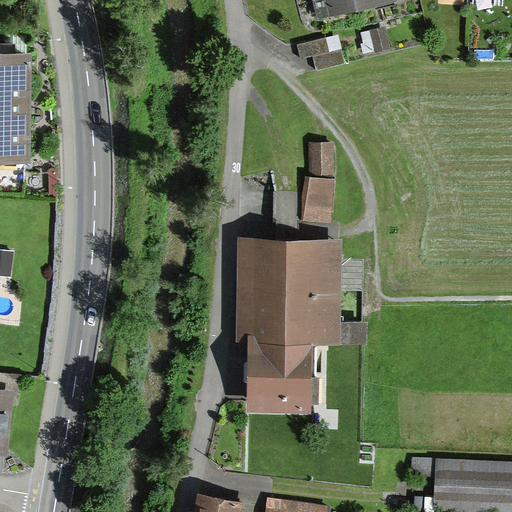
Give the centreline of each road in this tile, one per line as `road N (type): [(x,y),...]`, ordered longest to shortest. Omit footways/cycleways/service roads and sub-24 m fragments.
road 1 (residential): [(186,511),(217,348),(239,52),(231,0)]
road 2 (primary): [(56,498),(95,199),(74,0)]
road 3 (track): [(377,224),(365,175),(337,132),(275,65),(239,52)]
